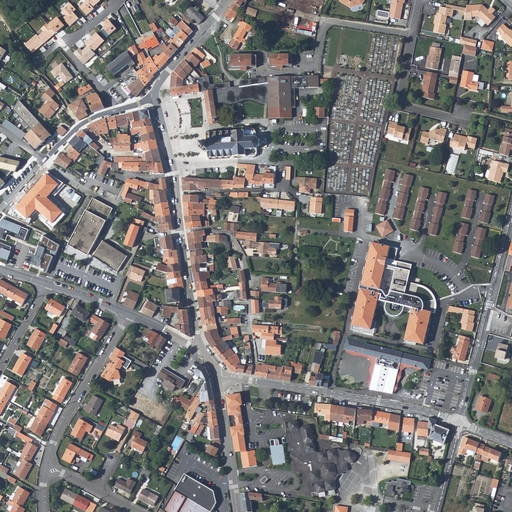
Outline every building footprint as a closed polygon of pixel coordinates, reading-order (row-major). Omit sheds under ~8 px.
[(405,0),(392,0),(390,12),(378,10),(377,16),(389,18),(389,17),(400,19),(403,3),(405,3),(405,0)] [(88,1),(80,7),(86,14),(94,8),(93,7),(88,1)] [(239,15),(241,12),(243,6),(236,1),(233,4),(231,8),(239,15)] [(71,3),(62,11),(66,16),(64,18),(70,25),(79,18),(74,11),(76,9),(71,3)] [(206,17),(192,4),(186,11),(182,16),(184,19),(188,24),(194,18),(200,24),(206,17)] [(466,12),(467,8),(447,4),(446,8),(440,7),(439,14),(438,16),(437,15),(436,15),(434,23),(435,23),(434,32),(445,34),(447,25),(445,25),(447,16),(452,17),(454,10),(460,11),(466,12)] [(490,16),(492,14),(496,10),(492,7),(488,10),(488,11),(487,10),(487,9),(482,5),(467,6),(467,8),(466,12),(465,15),(465,17),(478,17),(488,26),(494,19),(490,16)] [(183,8),(178,13),(182,16),(186,11),(183,8)] [(236,18),(237,17),(239,15),(231,8),(227,12),(225,15),(231,20),(234,16),(236,18)] [(174,15),(173,16),(178,22),(182,18),(176,13),(175,13),(174,12),(173,13),(174,15)] [(178,22),(173,16),(169,20),(175,26),(178,22)] [(58,18),(49,26),(55,33),(64,26),(58,18)] [(104,29),(102,31),(107,37),(117,29),(108,18),(104,22),(106,25),(103,27),(104,29)] [(182,21),(177,26),(189,36),(193,31),(182,21)] [(242,41),(247,42),(248,39),(244,37),(251,24),(243,21),(239,30),(235,37),(242,41)] [(153,23),(150,26),(154,32),(158,29),(153,23)] [(55,33),(49,26),(47,24),(41,29),(44,32),(38,37),(44,43),(55,33)] [(511,30),(504,24),(498,31),(503,35),(501,37),(511,45),(511,30)] [(180,33),(178,36),(184,42),(186,39),(189,36),(177,26),(175,29),(177,31),(178,31),(180,33)] [(178,36),(173,31),(169,35),(173,39),(169,44),(170,46),(173,44),(175,41),(181,46),(182,44),(184,42),(178,36)] [(96,33),(85,43),(88,46),(94,52),(105,41),(96,33)] [(44,43),(38,37),(36,34),(25,45),(32,53),(44,43)] [(151,38),(144,40),(145,42),(149,49),(160,43),(157,37),(152,40),(151,38)] [(239,49),(242,41),(235,37),(233,40),(231,45),(239,49)] [(466,45),(476,47),(478,40),(468,38),(466,45)] [(482,48),(493,51),(495,42),(484,40),(482,48)] [(173,44),(170,46),(170,47),(165,42),(161,45),(165,52),(171,57),(174,53),(178,49),(173,44)] [(139,43),(136,44),(146,61),(147,63),(148,62),(149,64),(153,74),(157,71),(161,68),(153,58),(152,56),(149,59),(140,45),(139,43)] [(146,61),(136,44),(129,48),(139,65),(146,61)] [(476,56),(478,47),(476,47),(466,45),(465,44),(463,54),(476,56)] [(94,52),(88,46),(82,51),(80,48),(75,53),(84,64),(95,54),(94,52)] [(429,62),(428,62),(427,67),(440,70),(444,49),(433,46),(431,55),(429,62)] [(206,55),(197,47),(194,50),(191,53),(200,61),(206,55)] [(128,50),(109,65),(108,66),(109,67),(110,69),(115,74),(129,63),(131,66),(136,62),(128,50)] [(168,61),(171,57),(165,52),(162,55),(168,61)] [(200,61),(191,53),(189,55),(187,58),(196,66),(200,61)] [(165,64),(168,61),(162,55),(160,57),(157,54),(153,58),(161,68),(165,64)] [(294,68),(294,60),(293,60),(293,56),(272,56),(272,57),(272,68),(280,68),(280,69),(286,69),(286,68),(294,68)] [(239,67),(250,67),(250,66),(259,66),(259,59),(230,58),(230,62),(232,62),(232,67),(239,67)] [(196,70),(186,60),(181,65),(187,71),(188,75),(194,84),(194,83),(194,80),(203,78),(196,70)] [(204,69),(211,66),(209,60),(202,64),(204,69)] [(450,72),(459,73),(461,62),(452,60),(450,72)] [(62,63),(51,72),(56,78),(60,76),(64,81),(58,84),(56,87),(59,90),(74,77),(62,63)] [(149,64),(142,69),(150,81),(153,78),(155,76),(153,74),(149,64)] [(184,86),(184,80),(188,75),(187,71),(181,65),(175,71),(172,75),(172,89),(184,86)] [(137,72),(134,68),(131,70),(134,74),(129,78),(133,82),(128,87),(138,96),(142,91),(147,85),(137,72)] [(203,78),(207,78),(203,72),(202,72),(198,68),(196,70),(203,78)] [(142,69),(137,72),(147,85),(149,83),(150,81),(142,69)] [(471,88),(471,89),(477,91),(478,89),(483,90),(485,83),(473,81),(474,73),(464,70),(461,86),(469,88),(471,88)] [(270,120),(292,118),(291,108),(295,108),(294,88),(306,87),(306,85),(308,85),(309,87),(318,86),(317,75),(312,75),(284,77),(267,78),(241,81),(242,87),(244,100),(251,100),(255,101),(260,103),(265,104),(269,104),(270,120)] [(439,78),(426,75),(425,79),(427,80),(424,92),(425,92),(424,97),(435,100),(437,94),(435,94),(439,78)] [(194,83),(196,86),(204,86),(211,85),(209,77),(207,78),(203,78),(194,80),(194,83)] [(93,86),(89,82),(78,89),(82,94),(93,86)] [(230,82),(213,85),(213,90),(213,91),(231,89),(230,82)] [(194,84),(172,89),(171,89),(171,96),(205,92),(204,86),(196,86),(194,83),(194,84)] [(209,123),(218,122),(215,103),(213,91),(213,90),(213,85),(211,85),(204,86),(205,92),(209,123)] [(53,89),(51,86),(43,94),(45,96),(53,89)] [(242,87),(231,89),(233,103),(236,103),(240,102),(244,100),(242,87)] [(53,89),(45,96),(49,99),(40,109),(49,118),(55,112),(54,110),(55,109),(60,104),(52,97),(56,93),(53,89)] [(231,89),(213,91),(215,103),(218,102),(222,102),(226,103),(230,103),(233,103),(231,89)] [(97,93),(87,97),(93,113),(105,109),(104,107),(102,101),(99,96),(97,93)] [(88,108),(82,97),(70,104),(81,119),(86,116),(90,114),(87,109),(88,108)] [(20,101),(14,110),(31,129),(26,133),(7,119),(2,125),(36,149),(51,135),(20,101)] [(511,104),(511,107),(508,107),(502,106),(502,112),(511,112),(511,104)] [(131,120),(132,123),(134,122),(152,118),(150,110),(147,108),(129,113),(131,120)] [(317,108),(317,117),(320,117),(325,117),(325,108),(317,108)] [(118,115),(116,116),(118,124),(119,127),(129,124),(128,121),(129,121),(127,113),(118,115)] [(111,117),(107,118),(109,126),(118,124),(116,116),(111,117)] [(102,119),(95,122),(102,134),(109,131),(110,134),(111,134),(109,126),(107,118),(104,118),(102,119)] [(135,126),(129,127),(129,131),(129,133),(129,136),(132,135),(134,134),(133,128),(141,127),(141,129),(153,126),(152,118),(134,122),(135,126)] [(403,138),(409,139),(412,129),(398,125),(398,123),(391,121),(388,133),(395,135),(394,137),(403,139),(403,138)] [(95,122),(88,125),(91,132),(96,130),(98,135),(102,134),(95,122)] [(502,141),(498,155),(507,158),(509,151),(511,151),(511,145),(510,146),(511,140),(511,139),(511,135),(511,132),(511,127),(506,125),(502,141)] [(56,131),(62,136),(67,131),(61,126),(56,131)] [(142,131),(143,134),(155,132),(153,126),(141,129),(141,127),(133,128),(134,134),(142,131)] [(208,131),(207,131),(207,132),(206,132),(206,133),(208,133),(208,138),(207,138),(207,140),(204,138),(203,139),(202,140),(202,141),(201,141),(201,149),(202,149),(203,151),(204,152),(205,152),(207,150),(208,152),(209,152),(209,156),(208,156),(208,158),(209,158),(209,159),(210,159),(210,157),(215,157),(215,158),(216,158),(216,157),(221,157),(221,158),(222,158),(222,157),(227,157),(228,157),(228,156),(234,156),(234,157),(235,157),(235,156),(246,156),(247,156),(247,155),(254,155),(255,153),(256,152),(255,151),(255,150),(256,150),(256,149),(255,148),(258,148),(258,147),(258,146),(260,144),(261,144),(261,143),(260,143),(260,139),(252,130),(252,129),(251,130),(245,130),(244,129),(243,129),(243,127),(235,127),(235,131),(233,131),(233,130),(232,130),(232,131),(227,131),(227,130),(225,130),(225,131),(220,131),(220,130),(219,130),(219,131),(214,132),(214,131),(213,131),(213,132),(208,132),(208,131)] [(443,138),(444,138),(446,130),(440,129),(439,130),(435,129),(431,132),(431,134),(428,134),(423,132),(420,143),(428,145),(429,140),(441,143),(443,138)] [(80,132),(78,135),(84,140),(84,139),(86,140),(90,144),(93,140),(87,135),(88,134),(83,130),(80,132)] [(143,134),(145,141),(156,139),(155,132),(143,134)] [(74,138),(70,143),(81,150),(84,147),(82,146),(86,140),(84,139),(84,140),(78,135),(74,138)] [(460,139),(461,137),(454,136),(452,144),(451,144),(449,149),(452,150),(452,149),(464,152),(465,148),(474,151),(477,140),(468,138),(467,139),(467,141),(460,139)] [(110,140),(106,139),(106,141),(116,145),(116,150),(131,150),(132,141),(121,141),(113,141),(110,140)] [(144,146),(145,152),(146,151),(159,149),(156,139),(145,141),(134,143),(135,148),(144,146)] [(93,140),(90,144),(100,152),(103,149),(93,140)] [(66,154),(74,159),(76,160),(82,153),(73,146),(66,154)] [(64,153),(56,161),(67,168),(74,159),(66,154),(64,153)] [(19,162),(0,157),(0,189),(6,183),(3,180),(11,171),(15,172),(16,167),(18,168),(19,162)] [(113,167),(113,162),(106,159),(99,173),(106,176),(109,167),(113,167)] [(501,171),(502,172),(506,173),(508,165),(493,161),(488,180),(499,183),(501,176),(500,176),(501,171)] [(113,167),(113,169),(119,170),(119,167),(124,167),(124,169),(133,170),(133,171),(140,171),(140,162),(133,162),(113,162),(113,167)] [(140,162),(140,171),(145,171),(148,171),(148,170),(148,162),(143,162),(140,162)] [(162,162),(148,162),(148,170),(149,170),(150,172),(156,172),(156,173),(165,173),(162,162)] [(249,165),(247,165),(246,169),(245,178),(244,184),(252,184),(253,177),(255,165),(249,165)] [(44,173),(38,180),(44,186),(52,178),(56,180),(58,177),(54,174),(49,168),(44,173)] [(76,168),(74,172),(81,176),(84,173),(76,168)] [(386,182),(385,187),(391,189),(393,184),(396,173),(388,171),(385,182),(386,182)] [(264,174),(263,178),(262,184),(274,186),(274,175),(264,174)] [(301,181),(300,190),(311,191),(311,188),(317,188),(318,177),(305,176),(305,181),(301,181)] [(404,186),(403,192),(409,193),(411,188),(412,188),(414,178),(406,176),(403,186),(404,186)] [(65,181),(58,177),(56,180),(55,182),(62,186),(65,181)] [(168,190),(166,177),(161,179),(161,184),(156,183),(154,191),(167,190),(168,190)] [(244,184),(245,178),(234,177),(233,181),(228,181),(227,188),(233,188),(244,188),(244,184)] [(129,178),(126,185),(130,187),(138,189),(138,187),(139,185),(141,186),(146,188),(147,182),(140,180),(140,181),(137,181),(129,178)] [(205,188),(205,179),(183,178),(183,191),(188,191),(198,191),(199,190),(205,190),(205,188)] [(221,188),(221,180),(205,179),(205,188),(221,188)] [(28,191),(24,195),(30,201),(34,196),(33,195),(35,194),(36,195),(44,186),(38,180),(28,191)] [(65,181),(62,186),(70,191),(72,189),(73,190),(74,188),(65,181)] [(154,191),(156,183),(147,182),(146,188),(148,189),(152,191),(154,191)] [(126,198),(128,193),(130,187),(126,185),(122,195),(126,198)] [(383,189),(382,194),(390,196),(392,191),(391,191),(391,189),(385,187),(384,189),(383,189)] [(421,188),(419,196),(427,198),(429,190),(421,188)] [(169,201),(167,190),(154,191),(152,191),(148,189),(150,199),(154,198),(155,203),(169,201)] [(466,207),(471,209),(473,202),(475,202),(476,196),(477,192),(469,190),(466,200),(468,200),(466,207)] [(401,193),(400,199),(408,201),(410,196),(409,195),(409,193),(403,192),(402,194),(401,193)] [(439,193),(437,200),(445,202),(447,195),(439,193)] [(390,196),(382,194),(381,199),(382,200),(381,203),(380,203),(377,214),(385,216),(388,205),(387,205),(388,201),(389,202),(390,196)] [(482,211),(491,213),(489,212),(491,205),(493,205),(495,196),(487,194),(486,197),(484,203),(486,204),(484,211),(482,211)] [(199,196),(184,196),(185,202),(210,205),(215,205),(214,201),(199,199),(199,196)] [(323,197),(312,196),(310,213),(322,214),(323,197)] [(427,198),(419,196),(418,199),(420,200),(419,203),(424,204),(424,201),(426,201),(427,198)] [(113,209),(93,198),(91,202),(93,203),(86,217),(84,216),(70,241),(89,254),(118,272),(128,256),(103,241),(96,252),(92,250),(113,209)] [(278,209),(279,200),(268,199),(261,198),(261,200),(261,207),(278,209)] [(408,201),(400,199),(399,204),(400,204),(399,208),(398,208),(395,218),(403,221),(406,210),(405,210),(406,206),(407,206),(408,201)] [(296,203),(279,200),(278,209),(295,211),(296,203)] [(445,202),(437,200),(436,204),(438,204),(437,208),(442,209),(442,205),(444,206),(445,202)] [(170,208),(169,201),(155,203),(154,205),(153,206),(156,206),(156,210),(170,208)] [(93,203),(91,202),(84,216),(86,217),(93,203)] [(142,210),(151,215),(152,210),(153,206),(154,205),(141,202),(140,205),(137,205),(136,207),(137,208),(142,210)] [(210,205),(185,202),(185,210),(202,211),(202,208),(209,208),(210,205)] [(419,203),(417,203),(414,212),(416,212),(414,219),(413,219),(412,222),(420,224),(421,221),(419,221),(421,213),(423,214),(425,205),(424,204),(419,203)] [(466,207),(464,207),(462,214),(471,216),(473,209),(471,209),(466,207)] [(156,217),(172,215),(170,208),(156,210),(157,212),(152,210),(151,215),(156,217)] [(442,209),(437,208),(436,208),(434,216),(435,217),(433,224),(431,224),(431,226),(438,228),(439,226),(437,225),(439,219),(439,218),(440,218),(443,209),(442,209)] [(347,209),(346,231),(354,231),(356,209),(347,209)] [(159,220),(162,232),(174,229),(172,215),(156,217),(151,215),(142,210),(141,212),(141,213),(156,220),(159,220)] [(489,221),(491,213),(482,211),(482,213),(480,219),(489,221)] [(23,212),(20,218),(38,227),(41,221),(23,212)] [(230,221),(239,221),(239,213),(233,212),(231,212),(230,221)] [(201,216),(186,217),(186,225),(201,223),(201,216)] [(0,223),(0,238),(5,240),(7,235),(24,242),(29,230),(22,227),(22,226),(3,219),(0,223)] [(132,224),(140,228),(143,228),(144,222),(134,219),(132,224)] [(389,222),(379,228),(385,237),(394,231),(389,222)] [(420,224),(412,222),(410,229),(418,231),(420,224)] [(201,223),(186,225),(187,231),(202,228),(201,223)] [(458,233),(466,235),(467,229),(469,224),(461,223),(458,233)] [(130,229),(138,232),(140,228),(132,224),(130,229)] [(438,228),(431,226),(429,234),(436,236),(438,228)] [(475,237),(484,239),(487,229),(478,227),(475,237)] [(133,248),(138,232),(130,229),(125,244),(133,248)] [(202,242),(204,241),(204,235),(206,235),(205,230),(203,230),(188,232),(190,244),(202,242)] [(459,234),(457,242),(462,243),(464,235),(466,236),(466,235),(458,233),(458,234),(459,234)] [(60,245),(43,235),(39,246),(40,247),(37,256),(35,255),(32,264),(40,267),(43,260),(44,261),(40,271),(47,273),(53,257),(50,255),(51,253),(56,255),(60,245)] [(162,248),(170,249),(175,249),(172,235),(155,238),(156,246),(162,248)] [(476,239),(475,246),(480,247),(482,240),(484,241),(484,239),(475,237),(475,238),(476,239)] [(259,250),(277,252),(277,247),(280,248),(280,243),(271,242),(255,240),(255,241),(255,246),(259,246),(259,250)] [(89,254),(70,241),(68,245),(89,256),(89,254)] [(457,242),(456,241),(453,252),(461,254),(464,243),(462,243),(457,242)] [(12,247),(0,242),(0,256),(8,260),(9,256),(8,256),(12,247)] [(202,242),(190,244),(191,250),(203,248),(202,242)] [(419,284),(408,281),(412,264),(395,260),(396,259),(388,257),(391,246),(373,242),(362,287),(363,287),(351,330),(373,335),(377,322),(373,321),(379,300),(387,302),(386,307),(386,310),(387,314),(391,317),(395,318),(399,317),(402,314),(404,311),(405,306),(413,307),(405,339),(425,344),(435,299),(432,293),(429,290),(424,287),(419,285),(419,284)] [(473,246),(471,257),(479,259),(482,248),(480,248),(480,247),(475,246),(474,246),(473,246)] [(165,261),(170,265),(180,265),(179,257),(171,256),(171,253),(164,254),(165,261)] [(192,257),(193,265),(201,264),(201,263),(208,262),(208,259),(207,254),(204,255),(192,257)] [(237,261),(235,257),(232,256),(227,255),(230,270),(238,268),(237,261)] [(195,272),(215,270),(215,262),(212,262),(212,264),(208,264),(208,267),(202,268),(201,264),(193,265),(195,272)] [(127,275),(141,281),(146,270),(131,264),(127,275)] [(155,266),(155,269),(164,272),(169,273),(181,272),(180,265),(170,265),(170,267),(162,264),(160,268),(155,266)] [(196,283),(208,281),(207,278),(216,277),(215,270),(195,272),(196,283)] [(247,282),(245,270),(238,271),(240,281),(238,281),(238,283),(245,282),(247,282)] [(170,287),(170,290),(180,289),(184,288),(182,278),(172,279),(172,284),(171,284),(172,287),(170,287)] [(0,291),(9,297),(15,287),(1,279),(0,280),(0,291)] [(208,285),(208,281),(196,283),(198,290),(216,288),(216,284),(208,285)] [(247,290),(245,282),(238,283),(239,285),(240,291),(247,290)] [(291,288),(291,285),(282,284),(278,284),(270,283),(269,283),(269,291),(288,293),(288,288),(291,288)] [(29,295),(15,287),(9,297),(24,305),(29,295)] [(217,291),(216,288),(198,290),(199,297),(211,295),(214,294),(214,291),(217,291)] [(180,289),(170,290),(168,290),(169,302),(182,301),(180,289)] [(132,290),(124,304),(129,306),(136,292),(132,290)] [(136,292),(129,306),(134,308),(140,294),(136,292)] [(216,294),(214,294),(211,295),(212,300),(200,301),(201,307),(225,304),(225,300),(220,301),(220,299),(216,299),(216,294)] [(264,303),(263,307),(275,308),(274,309),(281,309),(281,306),(287,306),(288,299),(282,299),(282,298),(275,297),(275,301),(268,301),(268,303),(264,303)] [(67,306),(52,298),(47,308),(61,316),(67,306)] [(231,299),(225,300),(225,304),(201,307),(203,320),(217,318),(216,311),(221,311),(221,313),(229,312),(228,308),(231,308),(230,306),(232,306),(231,299)] [(149,300),(142,313),(152,317),(159,306),(149,300)] [(179,307),(162,306),(161,309),(164,310),(162,316),(170,318),(172,312),(179,314),(180,324),(189,323),(187,309),(179,310),(179,307)] [(473,317),(474,313),(464,310),(450,306),(449,312),(463,315),(460,326),(462,326),(460,330),(472,333),(474,325),(473,324),(472,324),(472,322),(473,322),(475,317),(473,317)] [(90,320),(91,319),(88,317),(90,314),(77,307),(72,315),(88,324),(90,320)] [(0,313),(13,320),(15,316),(2,309),(0,313)] [(111,323),(94,314),(91,319),(90,320),(98,324),(93,332),(97,334),(94,338),(99,341),(102,337),(103,337),(111,323)] [(13,324),(2,318),(0,322),(0,335),(5,338),(13,324)] [(55,334),(60,325),(56,323),(51,331),(55,334)] [(190,338),(189,323),(180,324),(176,324),(176,328),(177,329),(181,329),(181,332),(190,338)] [(218,323),(204,325),(205,331),(206,331),(219,329),(218,323)] [(253,324),(253,331),(262,331),(261,339),(265,339),(273,339),(273,332),(274,325),(253,324)] [(48,334),(37,328),(29,344),(39,350),(48,334)] [(219,329),(206,331),(207,335),(208,338),(220,334),(219,329)] [(336,344),(341,331),(331,330),(330,334),(332,335),(329,344),(336,344)] [(153,346),(161,350),(167,340),(152,332),(150,331),(145,339),(154,344),(153,346)] [(220,334),(208,338),(211,344),(213,347),(227,340),(225,337),(222,338),(221,335),(222,335),(221,333),(220,334)] [(429,369),(432,360),(366,344),(367,341),(347,336),(344,348),(346,349),(352,350),(377,357),(401,362),(423,368),(429,369)] [(463,362),(469,340),(459,336),(458,341),(459,341),(455,356),(453,356),(452,360),(463,362)] [(70,342),(76,345),(78,341),(72,337),(70,342)] [(273,339),(265,339),(264,354),(280,355),(281,344),(275,344),(275,340),(273,339)] [(227,340),(213,347),(220,355),(231,346),(227,340)] [(499,343),(496,357),(505,360),(509,346),(499,343)] [(113,362),(122,367),(123,365),(128,368),(133,361),(124,356),(127,352),(117,346),(113,352),(110,358),(114,360),(113,362)] [(231,346),(220,355),(225,361),(231,357),(235,353),(237,352),(239,351),(237,346),(232,347),(231,346)] [(245,349),(247,355),(253,353),(252,347),(245,349)] [(352,350),(346,349),(346,352),(353,356),(362,356),(369,359),(372,364),(369,370),(370,375),(368,380),(368,387),(370,389),(377,357),(352,350)] [(34,357),(25,352),(15,369),(24,374),(34,357)] [(88,357),(79,352),(70,369),(78,375),(88,357)] [(231,357),(225,361),(230,366),(239,359),(240,358),(237,352),(235,353),(231,357)] [(324,354),(317,353),(313,365),(317,366),(315,372),(314,372),(313,376),(311,375),(310,384),(316,385),(319,373),(324,354)] [(401,362),(377,357),(370,389),(370,390),(393,395),(401,362)] [(239,359),(230,366),(234,370),(242,364),(240,358),(239,359)] [(121,370),(122,367),(113,362),(112,363),(106,364),(105,366),(106,370),(103,375),(111,380),(122,378),(122,376),(121,370)] [(304,363),(295,362),(294,367),(293,370),(302,372),(304,363)] [(401,362),(393,395),(396,392),(398,388),(398,383),(401,377),(402,371),(405,368),(413,368),(417,370),(423,370),(423,368),(401,362)] [(206,381),(210,374),(206,366),(201,363),(193,376),(194,378),(196,379),(199,377),(206,381)] [(242,364),(234,370),(245,372),(252,373),(253,366),(242,364)] [(263,365),(262,375),(265,376),(269,376),(271,365),(263,364),(263,365)] [(293,370),(294,367),(284,365),(284,367),(282,379),(287,379),(291,380),(293,370)] [(277,366),(275,377),(282,379),(284,367),(277,366)] [(163,384),(170,371),(163,367),(153,385),(160,390),(163,384)] [(170,371),(163,384),(173,390),(176,385),(180,388),(185,380),(170,371)] [(328,387),(329,375),(319,373),(316,385),(322,386),(328,387)] [(500,376),(491,373),(489,378),(499,381),(500,376)] [(186,414),(185,415),(191,418),(199,404),(198,402),(202,401),(201,400),(205,400),(206,404),(208,404),(215,403),(210,374),(206,381),(196,398),(186,414)] [(55,396),(64,401),(74,382),(65,377),(55,396)] [(7,378),(0,389),(0,394),(6,398),(16,382),(7,378)] [(228,406),(236,450),(247,449),(244,433),(246,432),(243,414),(241,404),(243,404),(242,393),(227,395),(229,406),(228,406)] [(97,415),(105,399),(96,394),(87,410),(97,415)] [(174,406),(186,414),(196,398),(192,396),(190,399),(181,394),(179,397),(174,406)] [(57,401),(46,395),(44,399),(46,400),(45,403),(41,401),(35,413),(47,420),(57,401)] [(171,403),(174,406),(179,397),(176,395),(171,403)] [(493,400),(481,396),(477,407),(489,411),(493,400)] [(330,418),(331,404),(316,403),(315,412),(319,413),(319,414),(326,414),(325,421),(330,422),(330,420),(330,418)] [(346,407),(331,404),(330,418),(330,420),(344,423),(346,407)] [(356,409),(346,407),(344,423),(349,424),(349,425),(355,426),(356,409)] [(207,418),(217,416),(216,409),(206,411),(207,418)] [(138,422),(142,415),(134,410),(130,417),(138,422)] [(192,423),(196,425),(198,420),(199,418),(200,415),(202,412),(198,410),(193,421),(192,423)] [(373,411),(360,410),(358,424),(365,424),(371,425),(372,421),(373,411)] [(391,414),(373,411),(372,421),(387,424),(390,424),(391,414)] [(47,420),(35,413),(28,426),(40,432),(47,420)] [(10,414),(6,422),(10,424),(12,425),(15,422),(17,418),(10,414)] [(390,424),(389,430),(399,431),(401,416),(391,414),(390,424)] [(210,426),(218,425),(217,416),(207,418),(205,418),(205,421),(205,424),(210,426)] [(434,425),(436,420),(428,417),(428,423),(428,437),(443,442),(447,430),(434,425)] [(92,431),(95,425),(82,418),(73,435),(83,440),(89,430),(92,431)] [(414,419),(404,418),(403,432),(413,432),(414,419)] [(215,441),(222,443),(221,438),(219,438),(218,425),(210,426),(205,424),(198,420),(196,425),(193,431),(200,434),(204,426),(210,432),(211,433),(212,440),(215,441)] [(296,420),(290,421),(288,424),(289,431),(292,432),(290,435),(292,442),(290,446),(293,456),(301,461),(304,462),(306,463),(308,462),(310,470),(309,471),(308,474),(309,477),(305,486),(307,493),(309,493),(311,493),(312,494),(321,493),(322,491),(324,491),(331,490),(333,488),(331,480),(329,479),(330,476),(337,475),(340,477),(343,472),(344,472),(346,469),(345,466),(348,463),(350,464),(353,463),(357,457),(357,454),(350,449),(347,449),(346,446),(342,446),(340,445),(339,448),(337,446),(330,447),(329,449),(326,448),(319,449),(315,448),(316,446),(315,440),(314,438),(316,434),(313,433),(312,425),(308,423),(304,424),(302,427),(300,426),(299,421),(296,420)] [(120,440),(127,427),(119,422),(117,426),(113,424),(107,434),(111,436),(113,433),(114,434),(113,435),(116,437),(115,438),(120,440)] [(417,436),(428,437),(428,423),(418,422),(417,436)] [(12,425),(10,424),(8,428),(15,432),(17,428),(12,425)] [(137,438),(136,440),(132,447),(143,453),(149,444),(141,439),(143,435),(137,431),(135,436),(137,438)] [(482,461),(483,456),(481,454),(485,445),(465,437),(459,453),(465,455),(466,453),(467,449),(475,452),(479,454),(477,461),(482,461)] [(27,438),(19,453),(21,454),(30,459),(37,443),(27,438)] [(82,454),(85,450),(72,443),(63,458),(76,465),(79,459),(77,458),(80,453),(82,454)] [(206,451),(217,457),(219,453),(217,452),(219,448),(216,446),(210,443),(206,451)] [(270,446),(272,464),(286,462),(284,444),(280,445),(273,446),(270,446)] [(503,453),(486,447),(483,456),(489,458),(500,462),(503,453)] [(242,452),(244,467),(257,465),(260,465),(259,458),(256,459),(254,450),(242,452)] [(410,463),(412,453),(402,452),(397,451),(393,450),(392,460),(410,463)] [(25,475),(33,461),(30,459),(21,454),(13,469),(25,475)] [(1,462),(0,463),(0,467),(6,471),(9,467),(1,462)] [(217,502),(216,498),(214,489),(185,472),(182,478),(164,509),(169,511),(210,511),(211,511),(217,502)] [(408,485),(409,481),(406,480),(397,478),(396,482),(390,481),(390,482),(385,481),(385,485),(387,486),(386,490),(384,489),(383,493),(393,495),(393,493),(399,494),(399,491),(406,493),(407,489),(404,489),(405,484),(408,485)] [(131,493),(137,482),(129,479),(127,483),(119,479),(116,485),(131,493)] [(493,479),(491,487),(497,489),(500,480),(493,479)] [(7,495),(9,496),(22,503),(30,488),(19,482),(14,489),(12,488),(7,495)] [(154,505),(159,496),(144,488),(139,497),(154,505)] [(74,505),(78,496),(67,490),(62,499),(74,505)] [(249,492),(242,493),(245,511),(253,511),(251,500),(271,503),(271,509),(281,510),(283,499),(285,499),(285,497),(249,492)] [(20,511),(25,505),(22,503),(9,496),(7,500),(13,504),(8,511),(20,511)] [(89,501),(78,496),(74,505),(84,510),(85,509),(89,501)] [(93,511),(97,505),(89,501),(85,509),(90,511),(93,511)] [(484,505),(476,503),(475,507),(474,506),(473,511),(474,511),(484,511),(485,509),(483,509),(484,505)]
